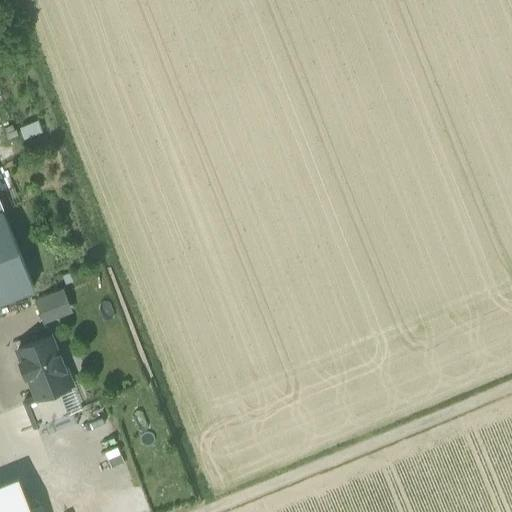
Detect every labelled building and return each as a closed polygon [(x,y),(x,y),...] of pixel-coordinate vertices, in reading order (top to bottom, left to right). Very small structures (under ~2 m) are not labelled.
[(2,208),(0,208),(0,298),(33,285),(2,208)] [(58,291),(35,300),(43,320),(66,311),(58,291)] [(49,335),(17,348),(22,359),(19,360),(25,374),(28,373),(36,395),(37,396),(57,388),(70,383),(57,351),(55,352),(49,335)] [(57,388),(37,396),(36,395),(23,400),(34,427),(67,413),(57,388)] [(31,511),(17,476),(0,483),(0,511),(31,511)]
